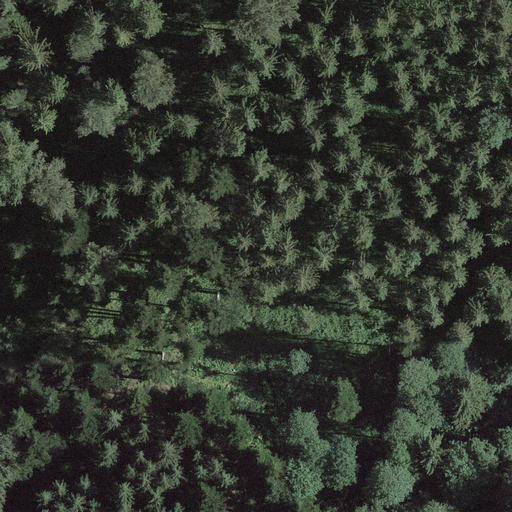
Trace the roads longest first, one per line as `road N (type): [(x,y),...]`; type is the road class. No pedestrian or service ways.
road 1 (track): [(332,0),(201,78),(44,198),(0,249)]
road 2 (track): [(360,511),(382,496),(486,309),(511,284)]
